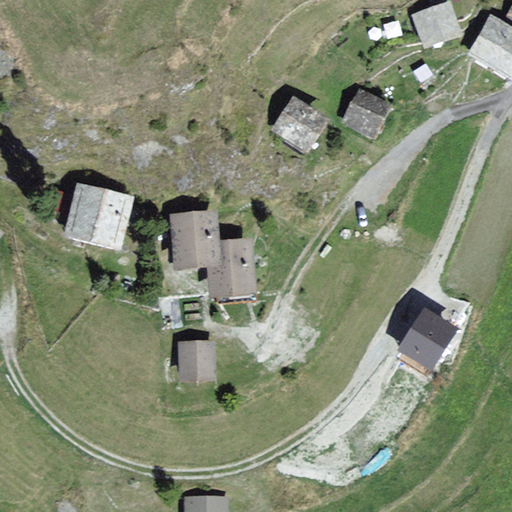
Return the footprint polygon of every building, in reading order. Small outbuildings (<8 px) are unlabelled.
[(449,3),(415,14),(426,44),(459,32),(449,3)] [(511,29),(491,17),(470,52),(511,76),(511,29)] [(388,106),(360,92),(345,122),(373,135),(388,106)] [(325,118),(295,100),(277,129),(307,147),(325,118)] [(128,198),(79,186),(68,231),(118,243),(128,198)] [(217,214),(169,217),(174,279),(206,276),(222,275),(220,244),(217,214)] [(257,299),(252,241),(220,244),(222,275),(206,276),(208,303),(257,299)] [(454,330),(425,312),(401,350),(431,368),(454,330)] [(212,341),(182,343),(183,378),(213,376),(212,341)] [(225,511),(225,498),(187,498),(187,511),(225,511)]
